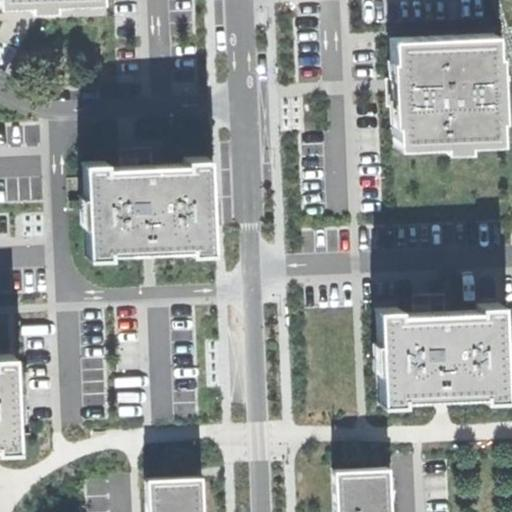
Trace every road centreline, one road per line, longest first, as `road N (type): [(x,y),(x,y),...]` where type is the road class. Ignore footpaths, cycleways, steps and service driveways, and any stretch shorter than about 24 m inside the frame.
road 1 (residential): [(511,254),(252,267)]
road 2 (residential): [(244,103),(63,110),(0,91)]
road 3 (residential): [(252,267),(260,511)]
road 4 (residential): [(244,103),(252,267)]
